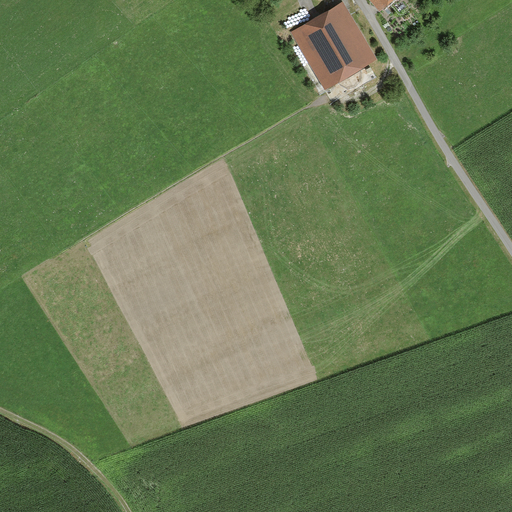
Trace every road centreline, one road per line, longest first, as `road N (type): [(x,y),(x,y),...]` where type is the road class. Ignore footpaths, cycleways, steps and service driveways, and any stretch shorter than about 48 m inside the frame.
road 1 (unclassified): [(357,0),(511,250)]
road 2 (track): [(0,412),(77,457),(126,511)]
